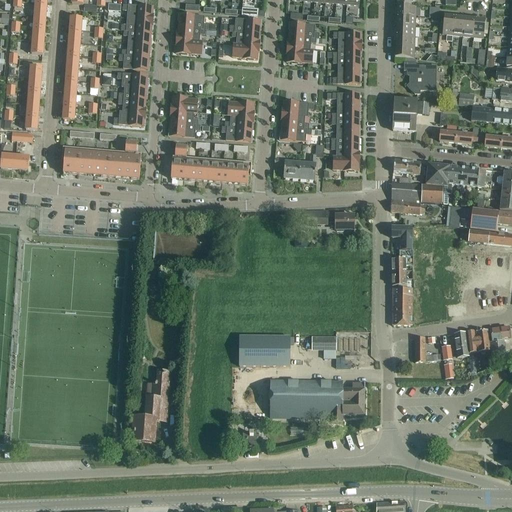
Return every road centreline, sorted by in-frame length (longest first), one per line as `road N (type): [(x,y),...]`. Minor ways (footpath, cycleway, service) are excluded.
road 1 (tertiary): [(0,507),(420,492)]
road 2 (unclassified): [(0,477),(388,460)]
road 3 (residential): [(258,204),(275,0)]
road 4 (residential): [(147,197),(165,0)]
road 5 (residential): [(45,189),(60,0)]
road 6 (unclassified): [(382,150),(385,0)]
road 7 (unclassified): [(382,337),(382,198)]
road 8 (residential): [(382,337),(511,318)]
road 9 (residential): [(382,198),(258,204)]
road 10 (unclassified): [(388,460),(382,337)]
road 11 (unclassified): [(388,460),(479,481),(501,498)]
